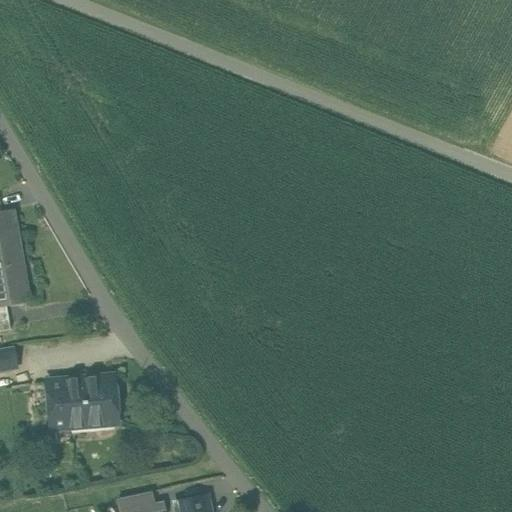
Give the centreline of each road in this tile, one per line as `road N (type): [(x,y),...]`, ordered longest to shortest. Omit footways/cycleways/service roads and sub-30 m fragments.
road 1 (unclassified): [(511,176),(63,0)]
road 2 (unclassified): [(263,511),(107,306),(0,125)]
